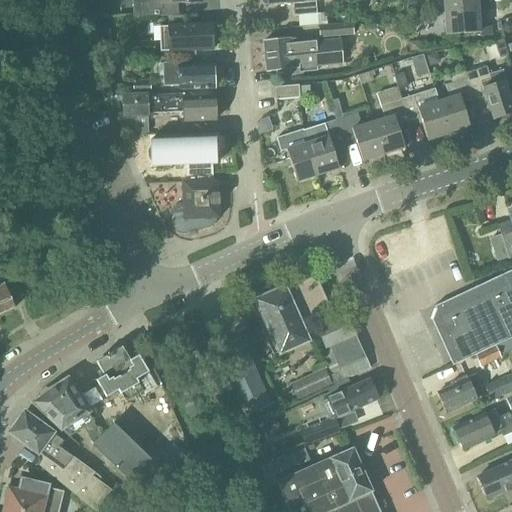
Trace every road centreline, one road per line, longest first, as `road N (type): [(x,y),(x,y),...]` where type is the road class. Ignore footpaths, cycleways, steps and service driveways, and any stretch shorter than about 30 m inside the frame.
road 1 (tertiary): [(146,297),(13,0)]
road 2 (residential): [(451,511),(330,217)]
road 3 (tertiary): [(146,297),(330,217)]
road 4 (residential): [(253,198),(234,0)]
road 5 (tertiary): [(330,217),(511,159)]
road 6 (tertiary): [(0,387),(146,297)]
